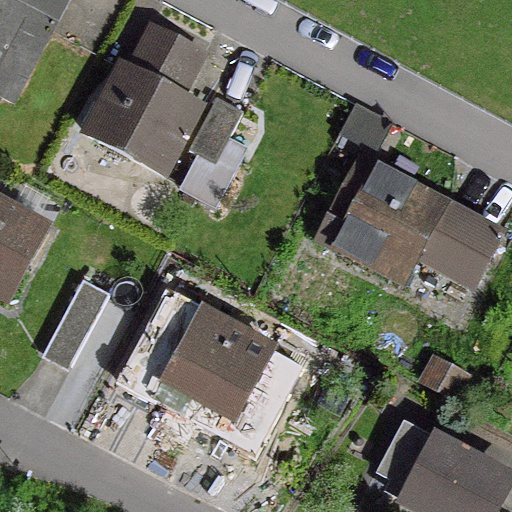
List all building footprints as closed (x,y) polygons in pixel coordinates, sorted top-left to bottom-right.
[(0,98),(9,104),(48,30),(0,4),(0,98)] [(198,58),(184,51),(147,32),(124,75),(117,71),(82,138),(158,178),(193,111),(175,102),(198,58)] [(210,168),(238,116),(212,102),(184,154),(210,168)] [(392,125),(359,108),(343,137),(376,154),(392,125)] [(360,198),(342,188),(314,243),(398,287),(412,261),(468,291),(495,239),(373,174),(360,198)] [(0,303),(4,305),(42,235),(0,212),(0,303)] [(40,355),(66,369),(104,298),(78,284),(40,355)] [(184,338),(174,332),(165,349),(175,354),(158,387),(230,425),(268,355),(196,316),(184,338)] [(422,384),(463,404),(475,380),(434,360),(422,384)] [(437,510),(436,511),(492,511),(489,510),(503,484),(399,429),(374,476),(403,492),(396,505),(399,506),(406,493),(437,510)]
